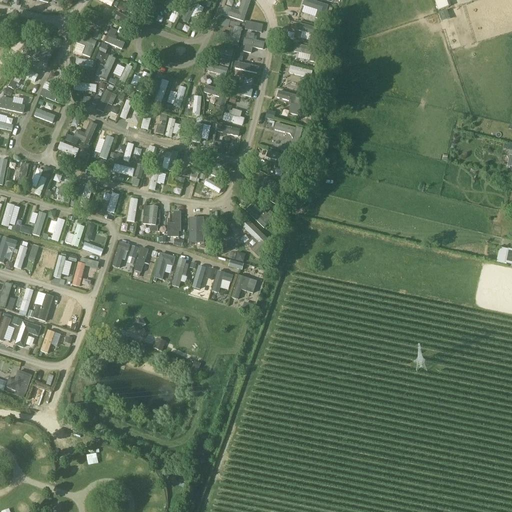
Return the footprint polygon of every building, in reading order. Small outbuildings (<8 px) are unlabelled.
[(173,9),(176,0),(180,0),(181,0),(180,0),(167,0),(165,7),(173,9)] [(221,15),(244,22),(250,0),(241,0),(238,11),(224,6),(221,15)] [(311,0),(305,0),(301,13),(323,20),(328,6),(311,0)] [(447,0),(433,0),(437,11),(450,7),(447,0)] [(191,1),(181,20),(187,23),(191,16),(198,20),(204,8),(191,1)] [(121,2),(117,8),(125,13),(128,7),(121,2)] [(458,47),(450,19),(454,18),(452,9),(438,12),(448,50),(458,47)] [(81,24),(99,32),(104,21),(86,12),(81,24)] [(125,22),(127,16),(115,12),(113,19),(125,22)] [(228,28),(230,21),(221,18),(219,26),(228,28)] [(228,43),(237,45),(242,24),(231,21),(229,29),(231,30),(228,43)] [(247,21),(245,29),(262,33),(263,25),(247,21)] [(297,23),(295,30),(302,32),(300,38),(311,41),(315,27),(297,23)] [(111,28),(104,42),(122,50),(125,43),(114,38),(117,31),(111,28)] [(244,33),(243,53),(252,53),(252,49),(264,49),(264,42),(257,41),(257,34),(244,33)] [(75,52),(90,58),(97,42),(82,36),(75,52)] [(96,60),(102,62),(109,47),(102,44),(96,60)] [(296,44),(293,58),(309,62),(312,48),(296,44)] [(35,59),(48,65),(54,50),(41,45),(35,59)] [(234,69),(258,74),(260,67),(242,63),(244,54),(237,52),(234,69)] [(104,67),(100,66),(96,75),(106,80),(116,60),(109,56),(104,67)] [(227,76),(229,69),(211,63),(209,70),(227,76)] [(121,78),(124,68),(117,65),(113,75),(121,78)] [(124,86),(133,68),(127,65),(118,84),(124,86)] [(290,66),(289,73),(311,78),(313,71),(290,66)] [(24,76),(35,82),(38,75),(27,70),(24,76)] [(76,80),(93,81),(94,70),(76,70),(76,80)] [(135,75),(131,86),(142,89),(147,74),(143,72),(142,77),(135,75)] [(161,80),(157,101),(163,102),(168,81),(161,80)] [(238,82),(236,90),(253,94),(255,87),(238,82)] [(79,91),(96,92),(97,85),(80,83),(79,91)] [(173,106),(181,108),(186,88),(179,86),(173,106)] [(213,94),(214,87),(205,86),(204,93),(213,94)] [(106,114),(115,95),(105,91),(96,110),(106,114)] [(287,114),(295,117),(301,98),(279,91),(277,98),(290,102),(287,114)] [(0,108),(23,114),(25,106),(13,103),(14,100),(0,96),(0,108)] [(194,96),(192,116),(200,117),(202,98),(194,96)] [(236,105),(248,110),(251,104),(238,99),(236,105)] [(120,117),(125,120),(132,103),(127,100),(120,117)] [(37,109),(34,117),(53,124),(56,116),(37,109)] [(241,117),(242,111),(231,109),(230,114),(224,113),(223,121),(244,125),(245,118),(241,117)] [(267,111),(266,118),(273,119),(275,112),(267,111)] [(5,124),(7,117),(0,115),(0,129),(12,132),(13,126),(5,124)] [(173,137),(176,119),(170,117),(166,136),(173,137)] [(148,130),(150,121),(143,120),(141,128),(148,130)] [(67,134),(65,142),(78,146),(79,141),(91,144),(96,124),(89,122),(86,133),(77,130),(75,136),(67,134)] [(275,124),(272,141),(282,143),(281,148),(297,151),(301,129),(275,124)] [(163,134),(165,126),(158,125),(156,133),(163,134)] [(230,135),(238,137),(240,129),(220,125),(218,134),(224,136),(222,143),(228,145),(230,135)] [(108,151),(115,135),(109,133),(102,149),(108,151)] [(76,157),(79,150),(61,142),(58,149),(76,157)] [(129,162),(134,145),(128,143),(123,161),(129,162)] [(152,161),(155,148),(148,146),(145,159),(152,161)] [(132,162),(138,163),(142,150),(135,148),(132,162)] [(257,155),(283,163),(285,156),(260,148),(257,155)] [(167,150),(161,168),(173,172),(178,154),(167,150)] [(71,161),(73,156),(66,153),(64,159),(71,161)] [(511,157),(489,153),(487,163),(511,167),(511,157)] [(22,163),(17,185),(24,186),(29,165),(22,163)] [(36,175),(49,179),(52,168),(38,165),(36,175)] [(115,165),(113,172),(133,176),(135,169),(115,165)] [(60,183),(62,177),(56,174),(53,181),(60,183)] [(41,196),(46,179),(34,175),(31,186),(36,187),(34,194),(41,196)] [(130,183),(132,177),(124,175),(122,181),(130,183)] [(153,175),(149,189),(154,191),(158,177),(153,175)] [(258,192),(272,198),(279,185),(265,178),(258,192)] [(89,206),(91,186),(84,185),(82,206),(89,206)] [(116,213),(119,195),(105,193),(103,201),(109,202),(107,212),(116,213)] [(72,198),(70,205),(77,208),(80,201),(72,198)] [(131,199),(126,221),(134,223),(139,200),(131,199)] [(11,220),(17,221),(21,208),(7,204),(2,225),(9,227),(11,220)] [(262,205),(251,217),(264,228),(274,217),(262,205)] [(143,225),(157,225),(157,206),(144,206),(143,225)] [(33,211),(30,223),(35,225),(32,235),(40,237),(47,215),(33,211)] [(180,237),(180,212),(169,212),(169,237),(180,237)] [(204,243),(203,217),(188,217),(189,243),(204,243)] [(49,232),(54,233),(52,241),(60,243),(64,222),(52,219),(49,232)] [(272,244),(248,220),(241,226),(257,243),(250,249),(258,257),(272,244)] [(85,234),(92,237),(97,226),(90,223),(85,234)] [(65,244),(78,248),(85,227),(77,225),(74,236),(68,234),(65,244)] [(31,235),(33,229),(23,226),(21,231),(31,235)] [(9,247),(15,249),(18,242),(3,237),(0,246),(0,262),(3,264),(9,247)] [(101,256),(104,250),(84,243),(82,249),(101,256)] [(113,267),(120,269),(121,260),(126,261),(129,245),(117,243),(113,267)] [(219,254),(229,252),(228,243),(217,245),(219,254)] [(28,259),(34,262),(40,248),(33,245),(28,259)] [(19,246),(15,268),(23,270),(27,248),(19,246)] [(140,273),(149,250),(142,248),(133,270),(140,273)] [(506,265),(510,252),(500,249),(497,263),(506,266),(507,265),(506,265)] [(52,267),(56,252),(50,251),(46,265),(52,267)] [(39,275),(46,255),(39,253),(32,272),(39,275)] [(152,277),(162,280),(167,265),(173,266),(176,258),(160,253),(152,277)] [(236,260),(244,262),(246,255),(238,253),(236,260)] [(59,256),(53,278),(61,279),(62,275),(69,276),(72,263),(66,261),(66,258),(59,256)] [(81,258),(80,264),(97,268),(99,263),(81,258)] [(179,288),(181,282),(184,283),(190,263),(179,260),(171,286),(179,288)] [(78,262),(72,285),(80,288),(86,265),(78,262)] [(192,288),(200,291),(207,267),(199,265),(192,288)] [(220,289),(228,291),(233,276),(218,270),(210,291),(218,294),(220,289)] [(238,275),(231,298),(239,300),(241,290),(254,294),(257,281),(238,275)] [(84,279),(82,286),(90,288),(92,281),(84,279)] [(0,300),(0,306),(7,308),(12,284),(4,283),(0,300)] [(26,289),(19,314),(27,316),(34,291),(26,289)] [(38,292),(34,305),(35,305),(31,318),(46,323),(53,297),(38,292)] [(12,311),(16,300),(10,297),(6,309),(12,311)] [(67,323),(65,328),(72,331),(80,307),(73,304),(69,317),(65,316),(63,322),(67,323)] [(52,314),(62,317),(65,309),(55,306),(52,314)] [(0,326),(0,340),(2,342),(12,320),(4,317),(0,326)] [(20,327),(15,346),(24,349),(29,334),(39,337),(42,327),(13,318),(11,324),(20,327)] [(57,347),(61,335),(48,330),(41,352),(48,354),(51,345),(57,347)] [(153,348),(162,352),(166,342),(157,339),(153,348)] [(18,371),(15,380),(8,378),(4,391),(24,398),(32,376),(18,371)] [(19,441),(22,427),(14,425),(10,439),(19,441)] [(32,432),(26,438),(31,444),(38,439),(32,432)] [(31,449),(34,457),(42,454),(40,446),(31,449)] [(97,453),(87,456),(90,466),(100,463),(97,453)] [(78,479),(85,475),(76,462),(70,467),(78,479)] [(52,475),(52,466),(38,465),(38,474),(52,475)] [(58,476),(66,483),(72,477),(65,470),(58,476)] [(70,488),(76,481),(72,478),(66,485),(70,488)] [(40,502),(44,494),(34,488),(29,496),(40,502)] [(51,511),(64,511),(64,503),(51,503),(51,511)]
